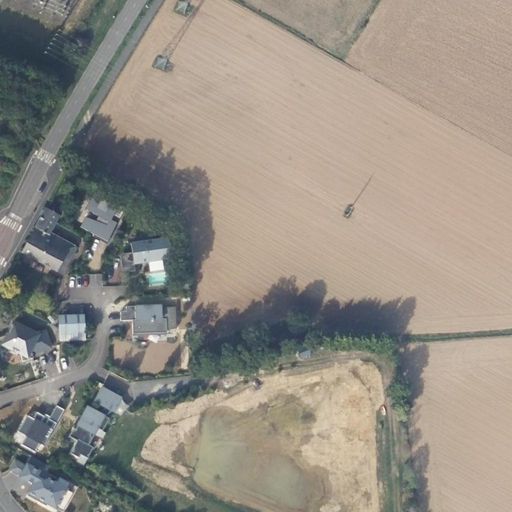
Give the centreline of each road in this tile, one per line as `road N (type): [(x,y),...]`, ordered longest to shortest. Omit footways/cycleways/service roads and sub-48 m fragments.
road 1 (secondary): [(1,242),(137,0)]
road 2 (residential): [(0,405),(98,360),(103,295),(74,273)]
